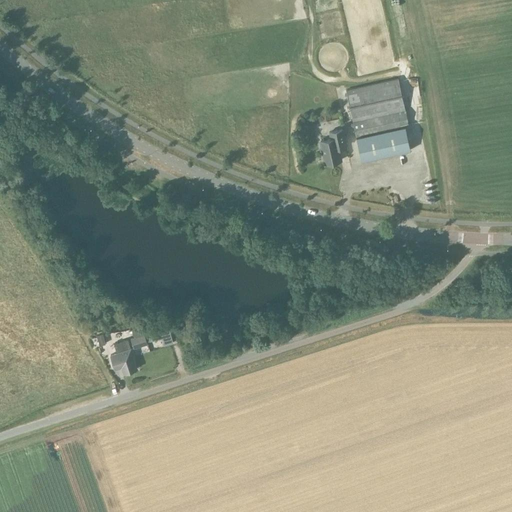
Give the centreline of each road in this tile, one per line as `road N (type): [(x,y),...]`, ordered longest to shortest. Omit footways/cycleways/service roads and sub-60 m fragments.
road 1 (unclassified): [(0,437),(404,307),(454,276),(481,239)]
road 2 (tertiary): [(0,46),(98,121),(239,191),(356,225),(481,239)]
road 3 (unknown): [(261,353),(195,326),(127,315),(89,292),(0,167)]
